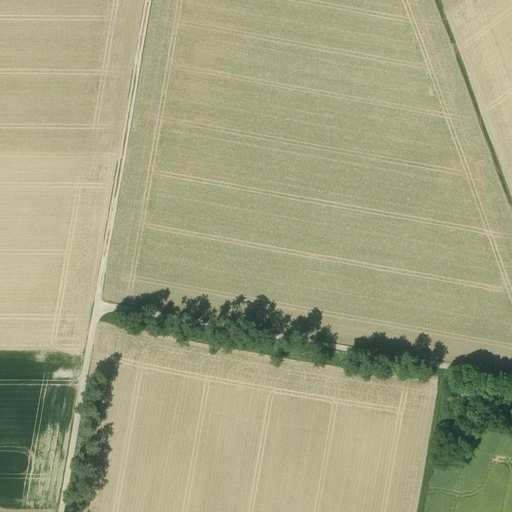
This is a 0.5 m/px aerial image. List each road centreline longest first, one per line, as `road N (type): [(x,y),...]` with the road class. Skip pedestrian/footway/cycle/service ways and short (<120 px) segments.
road 1 (track): [(95,305),(511,378)]
road 2 (track): [(148,0),(95,305)]
road 3 (track): [(511,210),(435,0)]
road 4 (track): [(95,305),(60,511)]
road 5 (track): [(418,511),(445,366)]
